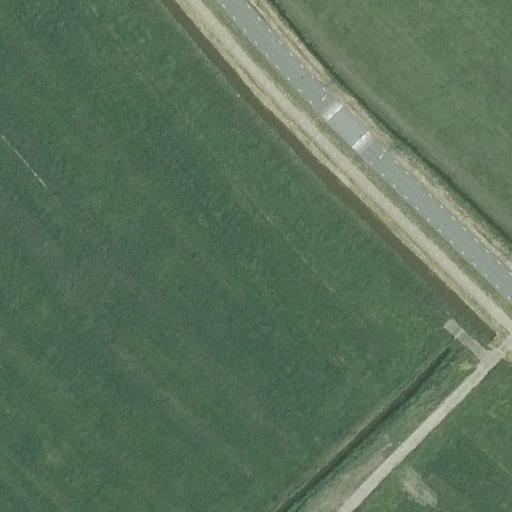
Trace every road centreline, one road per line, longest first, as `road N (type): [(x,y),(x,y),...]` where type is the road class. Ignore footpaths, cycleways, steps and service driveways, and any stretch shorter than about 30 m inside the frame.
road 1 (tertiary): [(511,293),(226,0)]
road 2 (track): [(344,511),(488,365),(446,322)]
